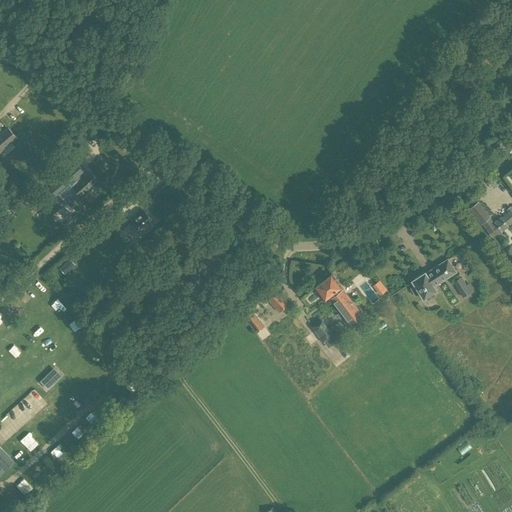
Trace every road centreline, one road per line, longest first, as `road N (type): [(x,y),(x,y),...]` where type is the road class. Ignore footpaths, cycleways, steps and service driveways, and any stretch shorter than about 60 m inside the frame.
road 1 (unclassified): [(6,58),(257,234),(291,246),(348,237),(511,142)]
road 2 (track): [(281,511),(180,372),(274,278),(291,246)]
road 3 (track): [(0,344),(46,310),(116,383),(0,487)]
